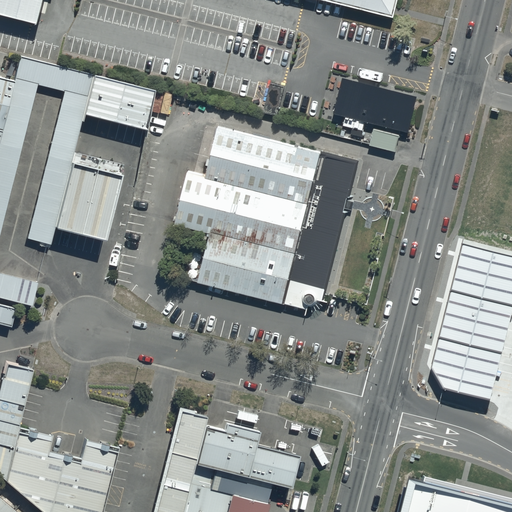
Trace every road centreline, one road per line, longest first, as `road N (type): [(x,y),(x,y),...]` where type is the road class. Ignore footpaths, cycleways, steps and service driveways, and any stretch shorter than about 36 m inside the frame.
road 1 (tertiary): [(484,0),(383,402)]
road 2 (unclassified): [(71,321),(383,402)]
road 3 (unclassified): [(511,455),(453,426),(382,407)]
